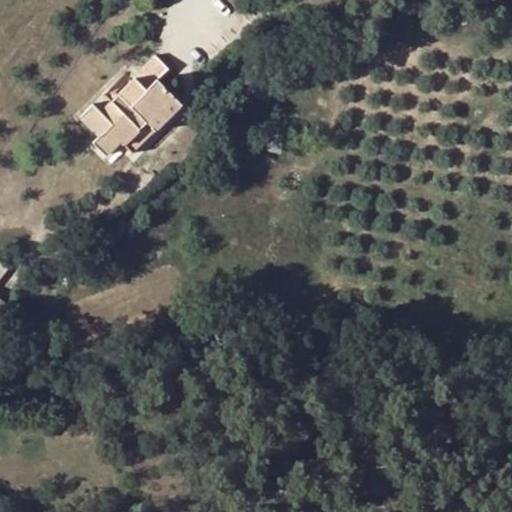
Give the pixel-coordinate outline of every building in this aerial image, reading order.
[(122,144),(172,95),(156,79),(166,69),(153,56),(98,109),(92,102),(76,117),(96,136),(91,141),(106,156),(121,142),(122,144)] [(250,64),(244,84),(248,85),(271,91),(277,73),(250,64)] [(245,95),(268,102),(271,91),(248,85),(245,95)] [(172,95),(122,144),(131,153),(181,104),(172,95)] [(265,136),(264,151),(279,153),(281,138),(265,136)]
